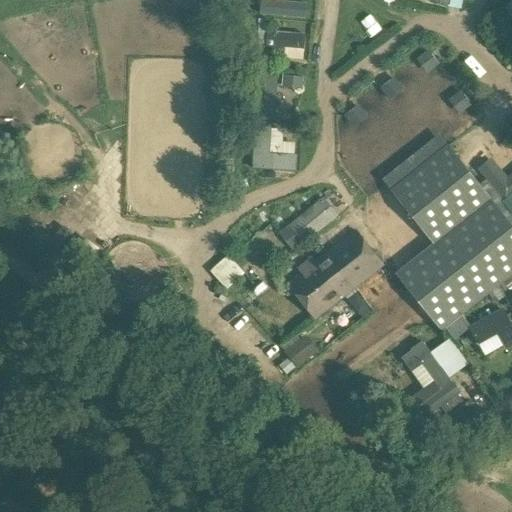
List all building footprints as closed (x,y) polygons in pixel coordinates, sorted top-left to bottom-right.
[(303,49),(304,35),(268,31),(266,53),(284,54),(285,48),(303,49)] [(287,110),(288,64),(274,64),(272,110),(287,110)] [(401,89),(416,77),(407,65),(391,77),(401,89)] [(270,118),(273,75),(259,73),(255,117),(270,118)] [(302,78),(290,76),(289,85),(301,87),(302,78)] [(481,84),(464,98),(479,117),(496,103),(481,84)] [(511,126),(500,137),(508,146),(511,142),(511,126)] [(255,128),(252,169),(294,171),(295,155),(270,153),(271,129),(255,128)] [(511,268),(511,226),(448,146),(392,191),(434,245),(396,275),(441,331),(511,268)] [(506,200),(511,194),(511,178),(507,183),(488,161),(478,169),(506,200)] [(323,199),(291,224),(305,241),(336,217),(323,199)] [(313,256),(297,269),(301,274),(288,284),(316,319),(384,265),(356,230),(317,261),(313,256)] [(239,255),(233,261),(240,268),(246,263),(239,255)] [(511,295),(503,281),(492,288),(501,303),(511,295)] [(494,300),(482,307),(489,318),(500,311),(494,300)] [(511,327),(502,311),(470,329),(478,344),(497,333),(505,347),(511,343),(511,327)] [(461,317),(447,329),(454,338),(466,329),(464,327),(467,324),(461,317)] [(433,345),(449,375),(461,369),(444,339),(433,345)] [(312,356),(300,340),(284,351),(297,367),(312,356)] [(423,343),(422,344),(401,359),(410,373),(420,365),(439,391),(420,405),(428,416),(440,408),(445,414),(463,401),(458,394),(459,394),(451,383),(452,382),(423,343)] [(287,356),(278,364),(286,373),(295,365),(287,356)] [(460,421),(475,410),(470,402),(454,412),(460,421)]
